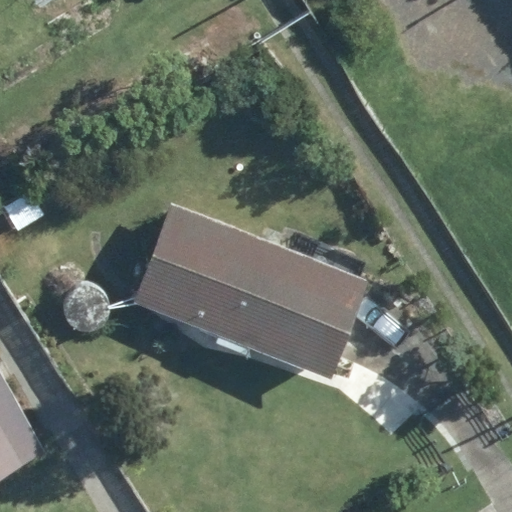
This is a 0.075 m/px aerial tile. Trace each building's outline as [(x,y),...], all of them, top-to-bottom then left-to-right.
[(331,31),(344,24),(336,9),(323,16),(331,31)] [(0,210),(0,235),(33,281),(65,258),(40,223),(48,219),(27,192),(0,210)] [(382,273),(185,196),(145,297),(231,331),(229,337),(262,350),(266,340),(343,370),(382,273)] [(60,294),(59,299),(59,305),(60,310),(62,315),(64,320),(68,324),(72,328),(77,331),(82,333),(87,334),(93,334),(98,333),(103,331),(108,329),(112,325),(116,321),(119,316),(121,311),(122,306),(122,300),(121,295),(119,290),(116,285),(113,281),(109,277),(104,274),(99,272),(94,271),(88,271),(83,272),(77,274),(73,276),(68,280),(65,284),(62,289),(60,294)] [(0,479),(55,448),(0,350),(0,479)]
